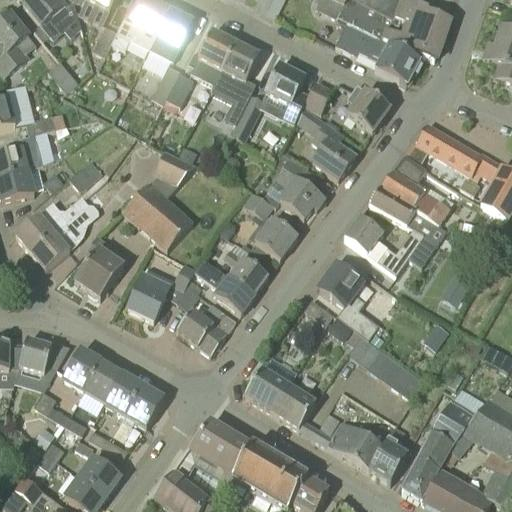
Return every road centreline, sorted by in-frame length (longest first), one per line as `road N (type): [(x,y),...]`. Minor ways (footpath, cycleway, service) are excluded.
road 1 (unclassified): [(205,399),(425,107)]
road 2 (residential): [(425,107),(204,0)]
road 3 (unclassified): [(380,511),(350,483),(205,399)]
road 4 (unclassified): [(205,399),(51,318)]
road 5 (unclassified): [(125,511),(205,399)]
